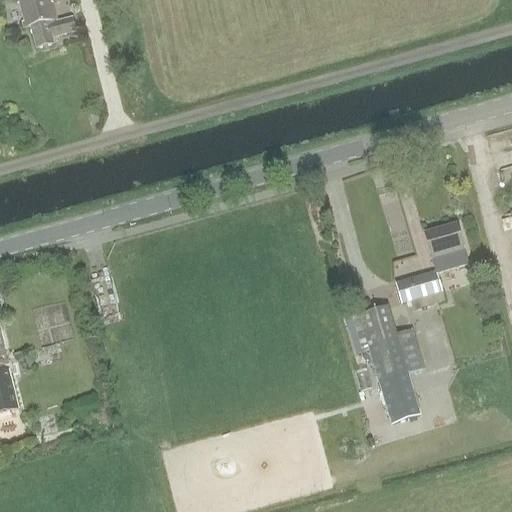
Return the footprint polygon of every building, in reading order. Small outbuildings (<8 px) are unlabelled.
[(51,38),(75,32),(71,18),(56,22),(50,0),(16,0),(24,30),(32,28),(38,50),(53,46),(51,38)] [(425,235),(436,273),(436,276),(468,266),(456,226),(425,235)] [(413,257),(395,261),(398,272),(416,268),(413,257)] [(436,276),(436,273),(396,285),(402,305),(411,303),(414,311),(444,302),(436,276)] [(41,342),(75,338),(71,303),(37,306),(41,342)] [(357,310),(350,312),(362,354),(370,352),(379,383),(391,426),(419,418),(407,376),(424,371),(412,331),(395,336),(388,308),(359,316),(357,310)] [(4,363),(0,346),(0,415),(19,411),(9,371),(2,372),(1,364),(4,363)]
